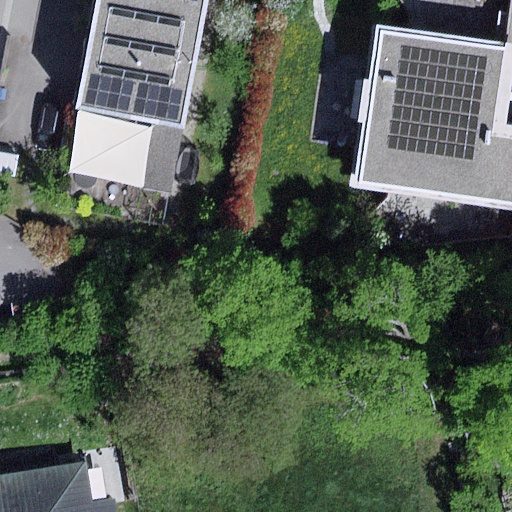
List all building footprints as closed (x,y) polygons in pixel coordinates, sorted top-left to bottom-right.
[(208,0),(98,0),(93,35),(79,110),(153,124),(185,129),(208,0)] [(504,45),(378,27),(355,189),(511,211),(511,142),(491,140),(504,45)] [(511,78),(511,46),(504,45),(491,140),(511,142),(511,125),(505,124),(511,78)] [(185,129),(153,124),(139,187),(170,194),(185,129)] [(0,153),(0,174),(15,177),(18,157),(0,153)] [(88,462),(0,474),(0,511),(118,511),(118,506),(95,509),(88,462)]
